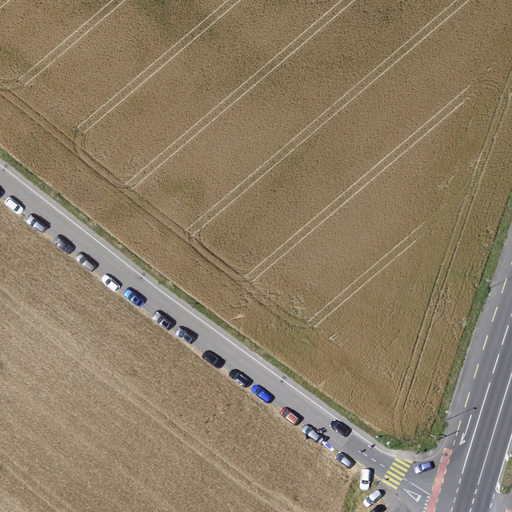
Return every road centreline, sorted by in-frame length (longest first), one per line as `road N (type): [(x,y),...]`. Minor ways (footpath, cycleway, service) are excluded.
road 1 (tertiary): [(0,177),(330,430),(458,511)]
road 2 (primary): [(470,511),(511,359)]
